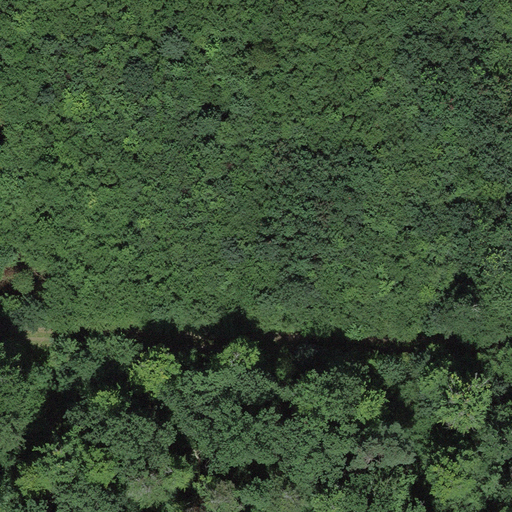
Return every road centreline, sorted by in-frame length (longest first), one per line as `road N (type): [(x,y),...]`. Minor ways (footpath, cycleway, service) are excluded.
road 1 (track): [(511,351),(0,339)]
road 2 (track): [(88,345),(108,511)]
